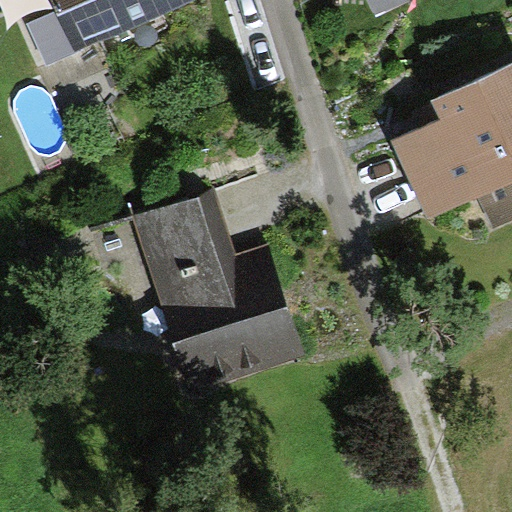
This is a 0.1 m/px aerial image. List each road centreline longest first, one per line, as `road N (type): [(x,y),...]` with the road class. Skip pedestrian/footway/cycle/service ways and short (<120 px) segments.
road 1 (residential): [(268,0),(409,366)]
road 2 (track): [(409,366),(454,511)]
